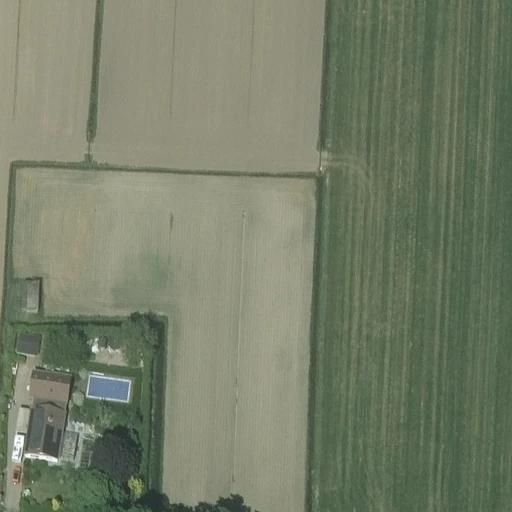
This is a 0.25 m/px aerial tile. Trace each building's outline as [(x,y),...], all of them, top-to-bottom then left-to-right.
[(40,288),(22,287),(20,315),(38,316),(40,288)] [(37,341),(18,338),(16,356),(35,358),(37,341)] [(106,344),(106,349),(108,353),(113,354),(117,351),(117,346),(115,342),(110,341),(106,344)] [(65,407),(69,383),(33,377),(29,401),(65,407)] [(31,414),(24,459),(57,464),(64,414),(57,413),(56,418),(31,414)]
